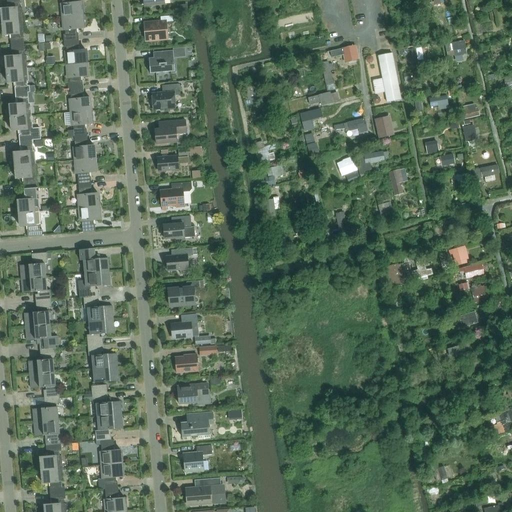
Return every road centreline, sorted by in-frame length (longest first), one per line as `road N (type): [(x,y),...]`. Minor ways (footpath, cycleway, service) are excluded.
road 1 (residential): [(138,236),(161,511)]
road 2 (residential): [(115,0),(138,236)]
road 3 (residential): [(0,248),(138,236)]
road 4 (residential): [(10,511),(0,380)]
